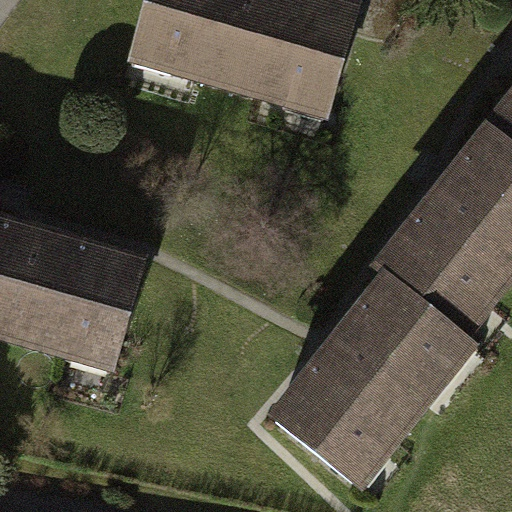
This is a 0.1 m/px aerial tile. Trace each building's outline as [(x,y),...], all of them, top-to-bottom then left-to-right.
[(295,0),(144,0),(128,62),(322,114),(345,29),(349,14),(318,6),(295,0)] [(322,0),(318,6),(349,14),(345,29),(378,37),(406,0),(322,0)] [(511,95),(482,133),(511,156),(511,95)] [(511,156),(482,133),(370,274),(381,283),(451,337),(511,260),(511,156)] [(0,235),(0,341),(106,372),(134,273),(0,235)] [(381,283),(269,423),(350,487),(462,346),(451,337),(381,283)]
